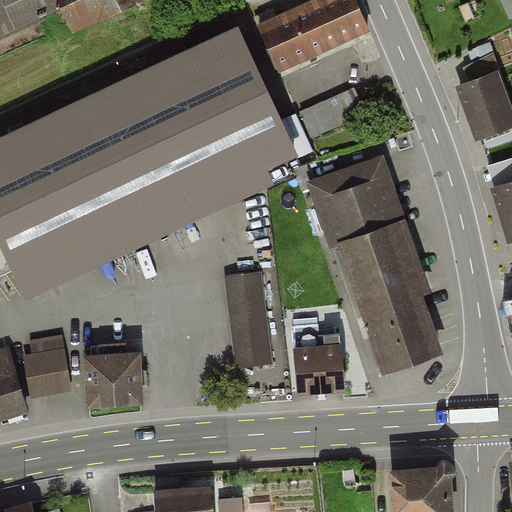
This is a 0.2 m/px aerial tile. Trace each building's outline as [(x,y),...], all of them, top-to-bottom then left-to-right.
[(139,0),(0,0),(0,34),(62,7),(72,30),(139,0)] [(365,0),(329,0),(265,29),(287,76),(381,33),(365,0)] [(243,29),(0,140),(0,238),(30,302),(282,186),(275,171),(302,158),(243,29)] [(511,93),(505,75),(466,89),(486,144),(511,134),(511,93)] [(357,93),(306,116),(317,142),(369,118),(357,93)] [(382,375),(445,354),(381,159),(317,180),(382,375)] [(511,186),(500,190),(511,224),(511,186)] [(228,277),(239,365),(269,362),(258,273),(228,277)] [(36,357),(27,359),(32,390),(68,384),(59,337),(34,342),(36,357)] [(342,340),(291,345),(295,396),(346,391),(342,340)] [(103,357),(87,358),(91,404),(142,400),(139,354),(124,355),(124,345),(102,346),(103,357)] [(0,416),(1,416),(3,424),(29,416),(8,349),(0,351),(0,416)] [(462,511),(459,471),(396,475),(399,511),(462,511)] [(221,511),(220,493),(156,498),(157,511),(221,511)] [(43,511),(41,503),(10,511),(43,511)]
